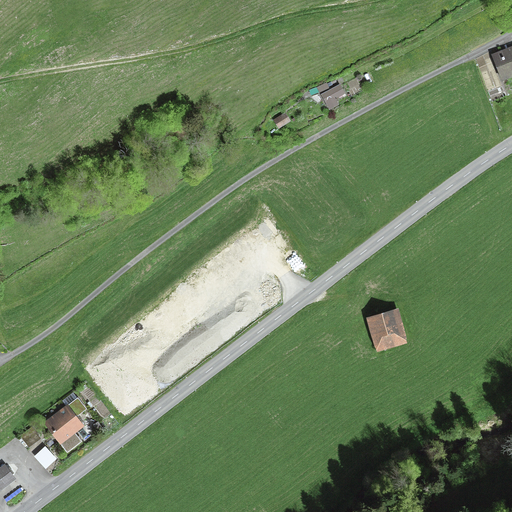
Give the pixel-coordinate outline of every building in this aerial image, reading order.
[(511,72),(511,49),(492,57),(500,77),(511,72)] [(333,99),(343,94),(338,86),(321,96),(329,109),(336,105),(333,99)] [(274,121),(278,127),(288,122),(284,115),(274,121)] [(367,318),(376,348),(404,340),(395,310),(367,318)] [(84,409),(76,400),(45,424),(59,442),(78,428),(71,419),(74,417),(84,409)] [(4,466),(0,469),(0,488),(14,478),(4,466)]
